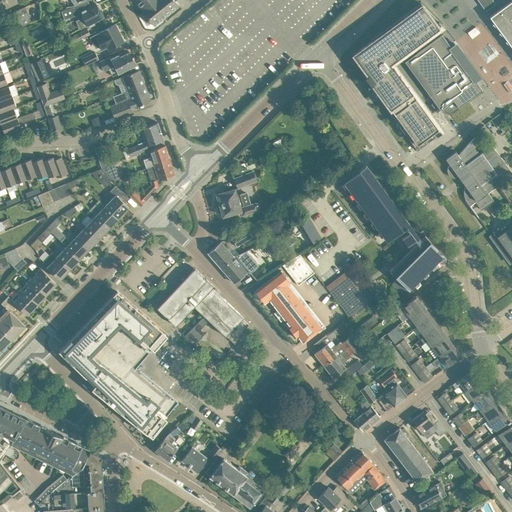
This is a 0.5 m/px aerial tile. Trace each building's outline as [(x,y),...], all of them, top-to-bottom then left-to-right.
[(134,0),(142,9),(142,10),(154,25),(179,5),(175,1),(175,0),(134,0)] [(511,0),(490,16),(511,46),(511,0)] [(75,6),(61,11),(64,20),(65,19),(78,14),(81,19),(83,18),(87,25),(88,25),(90,27),(95,24),(94,22),(103,17),(99,10),(100,8),(99,5),(97,5),(96,3),(91,6),(88,1),(75,6)] [(393,67),(390,63),(442,25),(421,3),(371,39),(372,41),(354,54),(368,74),(365,77),(366,78),(369,75),(374,81),(369,85),(417,150),(442,132),(395,68),(394,67),(393,67)] [(22,26),(32,22),(26,7),(12,14),(17,28),(22,26)] [(99,32),(90,37),(90,38),(91,38),(94,45),(98,43),(99,46),(101,49),(107,46),(109,50),(124,42),(115,24),(99,32)] [(90,35),(87,28),(73,35),(76,42),(90,35)] [(456,51),(459,49),(455,43),(450,47),(442,35),(442,34),(405,61),(428,94),(431,97),(435,102),(431,105),(437,112),(445,106),(453,100),(458,107),(482,90),(477,83),(455,52),(456,51)] [(3,55),(5,60),(18,55),(16,50),(3,55)] [(99,59),(95,52),(82,58),(86,65),(99,59)] [(112,58),(110,56),(99,61),(104,71),(109,68),(112,76),(118,73),(136,64),(129,52),(119,57),(118,55),(112,58)] [(33,75),(33,74),(29,64),(25,65),(29,77),(32,76),(33,75)] [(124,83),(128,92),(144,85),(139,70),(114,80),(115,84),(118,85),(124,83)] [(33,89),(37,88),(32,76),(29,77),(28,77),(33,89)] [(37,86),(43,105),(65,98),(61,89),(50,93),(46,83),(37,86)] [(144,85),(128,92),(130,97),(127,98),(127,99),(109,106),(115,120),(133,113),(131,107),(133,106),(134,107),(150,100),(144,85)] [(0,101),(12,97),(8,86),(0,89),(0,101)] [(0,113),(13,108),(16,107),(12,97),(0,101),(0,113)] [(0,124),(1,124),(17,118),(13,108),(0,113),(0,124)] [(322,108),(316,112),(322,121),(328,117),(322,108)] [(10,132),(21,128),(19,123),(23,122),(36,117),(34,112),(17,118),(1,124),(6,137),(11,135),(10,132)] [(48,118),(53,133),(63,130),(58,115),(48,118)] [(92,122),(92,124),(89,125),(91,129),(102,125),(99,119),(92,122)] [(147,145),(164,139),(158,122),(141,128),(145,141),(138,143),(139,144),(127,149),(130,156),(148,149),(147,145)] [(475,138),(474,137),(458,155),(455,151),(445,158),(450,164),(448,167),(447,170),(448,173),(449,176),(452,178),(456,178),(459,177),(460,178),(457,180),(461,186),(464,184),(465,185),(464,189),(464,192),(464,196),(465,200),(467,203),(478,218),(479,217),(470,205),(475,201),(481,210),(494,201),(488,192),(500,183),(504,189),(511,183),(511,172),(505,163),(506,161),(501,157),(492,145),(480,154),(471,142),(475,138)] [(283,142),(275,147),(279,156),(288,151),(283,142)] [(107,154),(105,155),(101,145),(94,148),(101,168),(102,168),(108,166),(108,165),(111,164),(107,154)] [(152,156),(144,159),(146,168),(148,167),(155,165),(170,160),(165,145),(150,150),(152,156)] [(41,158),(47,174),(48,177),(56,174),(57,178),(68,174),(61,157),(54,160),(53,157),(47,159),(46,156),(41,158)] [(47,174),(41,158),(36,160),(35,157),(30,159),(36,175),(37,178),(47,174)] [(36,175),(30,159),(25,161),(24,158),(19,160),(20,163),(26,179),(36,175)] [(135,162),(137,170),(144,168),(142,160),(135,162)] [(152,185),(140,196),(145,201),(147,199),(148,199),(160,186),(157,180),(159,179),(159,180),(169,176),(175,174),(170,160),(155,165),(148,167),(146,168),(152,185)] [(26,179),(20,163),(14,165),(13,162),(9,164),(10,167),(16,183),(26,179)] [(392,283),(403,295),(444,254),(430,241),(431,241),(426,236),(421,231),(424,229),(423,229),(421,231),(417,225),(414,227),(412,228),(412,229),(409,231),(407,228),(408,227),(364,168),(366,166),(366,165),(359,170),(359,171),(344,182),(388,241),(393,237),(396,234),(399,232),(402,237),(405,241),(403,243),(403,244),(406,242),(408,245),(416,240),(416,239),(414,236),(416,235),(420,240),(422,239),(423,240),(395,269),(393,267),(393,266),(389,270),(395,276),(396,276),(397,277),(392,283)] [(16,183),(10,167),(4,169),(3,166),(0,167),(0,170),(6,187),(16,183)] [(91,172),(92,172),(105,186),(113,178),(102,168),(101,168),(91,172)] [(237,188),(257,181),(253,170),(233,178),(237,188)] [(70,194),(72,194),(70,188),(81,183),(77,179),(65,183),(70,194)] [(65,197),(70,194),(65,183),(60,186),(65,197)] [(124,202),(128,198),(115,185),(109,192),(113,197),(105,206),(118,218),(129,207),(124,202)] [(60,199),(65,197),(60,186),(55,188),(60,199)] [(54,202),(60,199),(55,188),(53,189),(49,191),(54,202)] [(243,206),(241,199),(240,194),(236,195),(235,188),(216,194),(223,216),(241,211),(242,216),(260,210),(257,202),(243,206)] [(48,204),(54,202),(49,191),(44,193),(48,204)] [(140,206),(145,201),(135,191),(130,196),(140,206)] [(43,207),(48,204),(44,193),(38,196),(43,207)] [(118,218),(105,206),(99,200),(89,210),(91,212),(108,228),(118,218)] [(99,238),(108,228),(91,212),(87,216),(92,220),(86,226),(99,238)] [(309,217),(300,222),(313,243),(321,238),(309,217)] [(511,221),(507,225),(509,227),(505,230),(493,238),(509,260),(510,260),(511,258),(511,221)] [(52,222),(47,228),(51,232),(56,227),(57,226),(52,222)] [(99,238),(86,226),(82,222),(77,227),(81,231),(76,236),(89,249),(99,238)] [(245,224),(226,235),(229,240),(232,238),(232,239),(248,229),(245,224)] [(47,228),(41,234),(46,238),(51,232),(47,228)] [(248,229),(232,239),(237,246),(252,236),(248,229)] [(89,249),(76,236),(71,242),(65,236),(60,241),(66,247),(79,259),(89,249)] [(254,258),(275,246),(270,237),(249,249),(254,258)] [(35,250),(42,243),(37,238),(31,245),(35,250)] [(220,267),(233,256),(220,241),(208,252),(220,267)] [(70,269),(79,259),(66,247),(57,257),(70,269)] [(7,261),(18,255),(15,249),(4,254),(7,261)] [(233,256),(221,267),(234,283),(237,281),(247,272),(247,271),(248,270),(251,273),(259,265),(247,251),(248,251),(247,250),(233,257),(233,256)] [(70,269),(57,257),(52,252),(42,262),(60,279),(70,269)] [(306,279),(314,272),(309,266),(303,258),(300,254),(283,265),(285,268),(289,273),(298,285),(306,279)] [(13,267),(22,259),(18,255),(7,261),(13,267)] [(22,259),(13,267),(18,272),(27,263),(22,259)] [(243,317),(222,297),(212,287),(214,285),(195,268),(157,308),(176,326),(194,306),(204,315),(186,335),(196,343),(222,361),(227,354),(201,329),(209,320),(225,336),(226,335),(234,344),(248,324),(242,318),(243,317)] [(47,293),(56,283),(41,269),(37,273),(39,275),(34,281),(47,293)] [(321,327),(288,284),(291,283),(281,270),(255,291),(264,303),(269,299),(290,325),(288,326),(297,337),(298,336),(303,342),(321,327)] [(349,317),(370,301),(348,272),(327,288),(349,317)] [(47,293),(34,281),(31,279),(27,283),(30,286),(24,291),(37,303),(47,293)] [(37,303),(24,291),(22,289),(22,288),(16,283),(16,284),(14,286),(15,290),(18,293),(12,299),(27,314),(37,303)] [(162,330),(163,330),(117,290),(58,350),(86,376),(95,384),(91,388),(147,433),(147,432),(152,437),(167,418),(166,417),(179,401),(136,367),(153,349),(154,350),(167,335),(162,330)] [(409,316),(423,306),(416,296),(416,295),(413,297),(402,306),(409,316)] [(0,351),(25,325),(20,321),(27,314),(12,299),(8,296),(1,303),(9,310),(0,319),(0,351)] [(417,326),(431,316),(423,306),(409,316),(417,326)] [(396,316),(389,307),(380,314),(387,323),(396,316)] [(424,336),(438,326),(431,316),(417,326),(424,336)] [(398,325),(387,333),(395,343),(405,335),(398,325)] [(432,346),(446,336),(438,326),(424,336),(421,339),(424,344),(428,341),(432,346)] [(324,366),(355,341),(351,336),(342,343),(341,342),(335,346),(334,345),(330,348),(327,344),(314,354),(324,366)] [(439,356),(453,346),(446,336),(432,346),(439,356)] [(322,337),(313,345),(316,349),(325,342),(322,337)] [(402,353),(411,346),(404,338),(396,345),(402,353)] [(360,347),(359,347),(362,345),(358,339),(355,341),(324,366),(333,378),(339,374),(346,368),(343,365),(347,362),(346,360),(352,356),(350,354),(360,347)] [(411,346),(402,353),(408,362),(417,355),(411,346)] [(439,356),(432,362),(435,366),(438,364),(443,360),(447,366),(459,357),(459,358),(462,356),(461,355),(453,346),(439,356)] [(419,358),(411,365),(417,373),(426,367),(419,358)] [(353,373),(352,372),(362,365),(358,359),(348,367),(348,366),(346,368),(339,374),(344,381),(353,373)] [(360,367),(364,373),(373,365),(369,360),(360,367)] [(426,367),(417,373),(424,383),(433,376),(428,369),(426,367)] [(465,390),(479,380),(472,370),(472,369),(472,368),(469,371),(458,380),(460,383),(459,384),(459,387),(463,392),(465,390)] [(393,406),(406,396),(393,378),(396,376),(392,370),(379,380),(385,388),(385,387),(386,389),(383,392),(393,406)] [(473,400),(487,390),(479,380),(465,390),(473,400)] [(380,417),(380,416),(371,406),(369,404),(377,398),(367,384),(360,390),(367,400),(361,406),(365,411),(354,420),(363,431),(380,417)] [(473,400),(480,410),(494,400),(487,390),(473,400)] [(443,406),(452,400),(446,392),(437,398),(443,406)] [(443,406),(450,415),(458,408),(452,400),(443,406)] [(488,420),(502,410),(494,400),(480,410),(475,414),(478,419),(484,415),(488,420)] [(0,504),(21,487),(0,461),(0,459),(9,447),(12,441),(26,419),(0,405),(0,504)] [(502,410),(488,420),(496,430),(507,421),(508,422),(510,420),(510,419),(509,419),(502,410)] [(423,411),(412,419),(422,432),(428,428),(431,432),(435,429),(436,431),(440,436),(447,430),(434,413),(428,417),(423,411)] [(459,426),(467,420),(461,412),(452,418),(459,426)] [(196,430),(202,420),(196,416),(190,426),(196,430)] [(83,447),(76,443),(67,439),(63,437),(63,436),(45,428),(41,426),(32,421),(27,419),(26,419),(12,441),(21,445),(22,443),(29,447),(28,449),(35,452),(36,450),(51,458),(50,460),(57,463),(58,461),(65,464),(64,466),(71,470),(72,468),(76,470),(77,471),(83,466),(84,463),(91,450),(89,449),(89,450),(83,447)] [(459,426),(465,435),(474,429),(467,420),(459,426)] [(506,444),(511,438),(511,421),(511,422),(509,424),(510,425),(498,434),(506,444)] [(180,430),(177,426),(167,434),(155,450),(168,460),(178,448),(185,438),(177,432),(180,430)] [(384,439),(417,483),(433,471),(399,427),(384,439)] [(476,432),(468,438),(474,447),(482,440),(476,432)] [(334,460),(342,451),(334,443),(325,452),(334,460)] [(476,450),(483,458),(491,452),(485,443),(476,450)] [(215,459),(219,454),(222,449),(216,444),(209,454),(215,459)] [(192,446),(181,460),(197,472),(208,458),(192,446)] [(89,468),(102,468),(101,455),(91,450),(83,466),(89,466),(89,468)] [(347,465),(335,476),(348,489),(359,478),(363,474),(374,464),(361,451),(347,465)] [(463,453),(456,458),(465,470),(469,467),(472,465),(473,465),(463,453)] [(219,454),(215,459),(205,472),(210,476),(232,493),(241,499),(250,506),(252,508),(266,490),(246,475),(248,472),(239,466),(237,468),(219,454)] [(491,470),(500,464),(494,455),(485,462),(491,470)] [(446,456),(440,460),(444,466),(450,462),(446,456)] [(374,464),(363,474),(375,489),(386,481),(374,464)] [(491,470),(498,478),(506,472),(500,464),(491,470)] [(104,490),(102,468),(89,468),(89,466),(83,466),(77,471),(76,470),(72,474),(66,479),(55,488),(59,493),(83,491),(83,492),(104,490)] [(294,485),(298,481),(288,473),(285,478),(294,485)] [(52,490),(55,488),(66,479),(63,474),(47,486),(34,500),(38,505),(52,491),(52,490)] [(507,490),(511,485),(511,479),(509,475),(500,482),(507,490)] [(485,497),(492,491),(482,478),(475,484),(485,497)] [(428,504),(436,500),(446,494),(440,482),(422,491),(422,492),(416,495),(415,496),(416,499),(421,508),(421,507),(428,503),(428,504)] [(269,492),(255,510),(257,511),(274,511),(268,507),(272,502),(276,504),(288,488),(281,483),(272,494),(269,492)] [(333,511),(334,511),(340,506),(344,503),(350,509),(355,503),(340,489),(335,494),(328,487),(318,497),(330,509),(333,511)] [(104,506),(104,490),(83,492),(83,491),(59,493),(55,488),(52,490),(52,491),(38,505),(42,509),(104,506)] [(19,490),(13,495),(17,500),(23,495),(19,490)] [(374,510),(383,505),(386,511),(404,511),(403,509),(403,510),(397,500),(395,501),(392,497),(385,501),(379,491),(377,492),(369,502),(374,510)]
